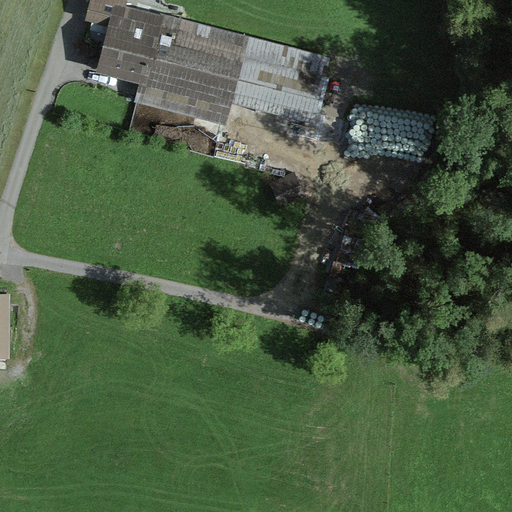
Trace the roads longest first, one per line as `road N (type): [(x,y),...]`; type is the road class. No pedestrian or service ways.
road 1 (residential): [(275,313),(0,258)]
road 2 (residential): [(0,229),(74,0)]
road 3 (track): [(511,359),(275,313)]
